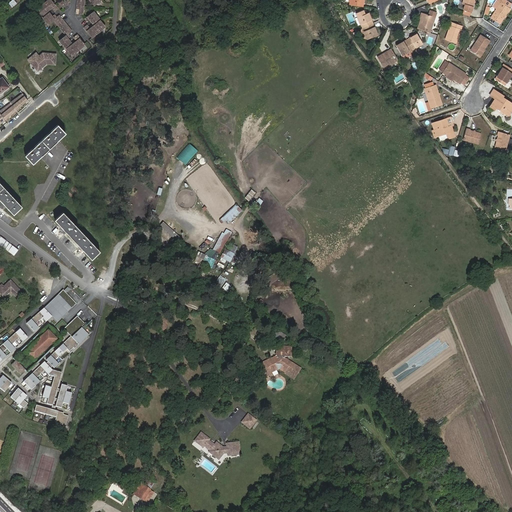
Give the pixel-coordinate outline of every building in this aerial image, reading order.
[(50,0),(44,0),(35,8),(47,23),(53,19),(56,17),(53,14),(51,16),(47,11),(44,13),(43,11),(51,6),(53,9),(56,6),(50,0)] [(474,0),(462,0),(462,1),(465,2),(464,7),(472,9),(474,5),(473,4),(474,0)] [(500,0),(502,1),(497,8),(491,16),(500,22),(510,8),(510,7),(511,3),(506,0),(500,0)] [(363,21),(365,25),(374,21),(369,9),(366,11),(364,7),(358,9),(359,14),(363,21)] [(419,26),(430,30),(436,14),(437,9),(431,7),(430,12),(425,10),(423,16),(419,26)] [(83,27),(91,36),(104,25),(92,10),(84,16),(86,19),(88,18),(92,22),(95,20),(96,22),(89,28),(86,24),(83,27)] [(56,17),(53,19),(65,33),(66,32),(70,29),(58,15),(56,17)] [(374,21),(365,25),(369,36),(379,32),(374,21)] [(461,26),(451,23),(446,37),(456,40),(461,26)] [(65,33),(58,39),(70,54),(84,44),(76,34),(73,36),(76,40),(68,46),(67,44),(70,41),(66,37),(68,35),(66,32),(65,33)] [(408,37),(416,50),(418,49),(416,45),(424,41),(419,32),(408,37)] [(489,40),(481,34),(470,50),(479,55),(489,40)] [(413,52),(416,50),(408,37),(399,43),(404,52),(410,48),(413,52)] [(395,59),(399,57),(393,47),(378,55),(384,66),(387,64),(395,59)] [(35,52),(28,59),(37,69),(45,62),(53,62),(54,52),(42,52),(38,55),(35,52)] [(447,72),(453,77),(459,81),(465,72),(450,61),(444,70),(447,72)] [(495,78),(503,84),(511,70),(511,68),(505,63),(495,78)] [(436,83),(425,86),(431,105),(441,102),(436,83)] [(494,101),(493,100),(490,105),(494,108),(496,106),(508,114),(511,107),(511,103),(502,96),(503,95),(493,88),(490,93),(495,97),(496,98),(494,101)] [(10,102),(16,109),(28,99),(21,92),(10,102)] [(0,109),(0,112),(5,119),(16,109),(10,102),(0,109)] [(434,128),(436,134),(445,132),(447,137),(454,135),(450,124),(447,125),(446,125),(445,123),(447,122),(445,117),(432,121),(434,128)] [(58,138),(64,132),(58,125),(25,155),(31,163),(38,156),(37,155),(56,137),(58,138)] [(466,129),(463,139),(477,144),(480,134),(466,129)] [(32,164),(59,139),(65,133),(64,132),(58,138),(56,137),(37,155),(38,156),(31,163),(32,164)] [(495,147),(505,150),(509,135),(500,132),(495,147)] [(188,143),(177,158),(186,165),(197,149),(188,143)] [(0,194),(5,190),(0,184),(0,200),(13,214),(14,213),(8,207),(9,205),(0,195),(0,194)] [(245,198),(249,201),(255,191),(251,189),(245,198)] [(21,206),(5,190),(0,194),(0,195),(9,205),(8,207),(14,213),(21,206)] [(223,218),(228,223),(241,210),(236,205),(223,218)] [(73,234),(79,228),(63,212),(56,219),(62,225),(63,224),(73,234)] [(84,234),(79,228),(73,234),(63,224),(62,225),(56,219),(54,219),(70,236),(91,258),(92,257),(87,251),(88,250),(78,240),(84,234)] [(176,240),(179,236),(163,223),(160,228),(176,240)] [(220,254),(231,232),(227,230),(224,234),(222,233),(213,251),(220,254)] [(100,251),(84,234),(78,240),(88,250),(87,251),(92,257),(100,251)] [(19,250),(5,239),(0,235),(0,244),(14,255),(19,250)] [(221,257),(230,262),(234,254),(225,249),(221,257)] [(196,261),(212,268),(215,261),(199,253),(196,261)] [(220,288),(225,280),(221,276),(215,285),(220,288)] [(15,287),(10,281),(1,290),(0,288),(0,293),(1,295),(4,293),(6,295),(10,292),(15,287)] [(23,295),(15,287),(10,292),(18,299),(23,295)] [(72,299),(63,290),(58,294),(67,304),(72,299)] [(71,308),(67,304),(58,294),(43,307),(51,316),(56,322),(71,308)] [(76,304),(72,299),(67,304),(71,308),(76,304)] [(42,317),(45,321),(51,316),(43,307),(27,322),(26,323),(33,331),(38,328),(34,324),(42,317)] [(88,336),(91,332),(76,317),(62,330),(70,337),(71,338),(81,329),(88,336)] [(23,371),(26,374),(62,340),(47,324),(11,358),(14,361),(10,365),(19,374),(23,371)] [(27,337),(19,329),(0,345),(0,361),(6,356),(2,353),(6,349),(9,353),(14,348),(11,345),(19,337),(22,341),(27,337)] [(71,338),(78,345),(88,336),(81,329),(71,338)] [(278,331),(275,337),(283,341),(286,335),(278,331)] [(268,339),(263,334),(259,339),(264,343),(268,339)] [(71,338),(70,337),(46,360),(54,368),(58,364),(55,360),(67,348),(69,351),(73,347),(74,348),(78,345),(71,338)] [(281,359),(277,346),(270,348),(272,358),(272,359),(268,362),(267,360),(258,365),(261,372),(259,373),(262,378),(268,375),(267,373),(273,370),(272,365),(280,365),(277,369),(282,372),(281,373),(291,379),(297,369),(281,359)] [(47,404),(53,406),(62,373),(52,370),(44,362),(23,382),(32,390),(40,382),(37,378),(44,370),(49,375),(54,377),(51,387),(46,386),(42,397),(48,398),(47,404)] [(0,387),(5,392),(12,383),(3,375),(0,378),(0,387)] [(68,386),(62,385),(55,406),(61,408),(63,403),(69,404),(72,393),(66,392),(68,386)] [(10,397),(24,408),(28,404),(23,400),(27,396),(18,388),(10,397)] [(36,405),(34,411),(56,417),(55,422),(66,426),(68,416),(63,414),(64,413),(36,405)] [(248,414),(241,422),(250,430),(257,421),(248,414)] [(210,451),(213,447),(207,442),(209,440),(201,434),(197,438),(205,445),(204,446),(210,451)] [(194,442),(202,448),(204,446),(205,445),(197,438),(194,442)] [(210,451),(208,453),(218,460),(223,454),(227,453),(228,457),(239,455),(238,443),(226,445),(227,448),(222,448),(216,443),(213,447),(210,451)] [(142,501),(150,490),(140,483),(132,493),(142,501)] [(154,493),(150,490),(142,501),(146,504),(154,493)]
